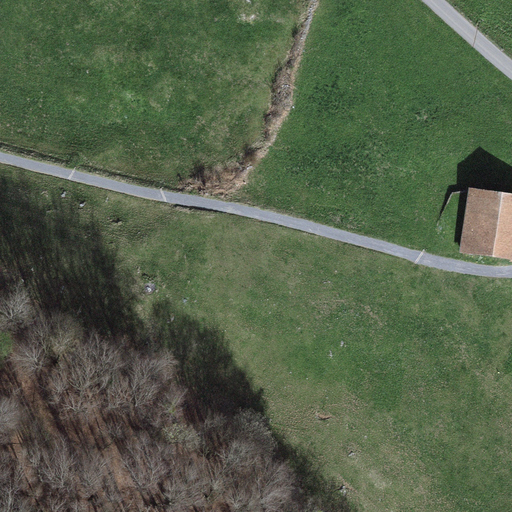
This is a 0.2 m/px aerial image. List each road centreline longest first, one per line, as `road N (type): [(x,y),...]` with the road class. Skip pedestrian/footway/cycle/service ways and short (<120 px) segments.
road 1 (motorway): [(7,0),(511,197)]
road 2 (track): [(423,257),(0,156)]
